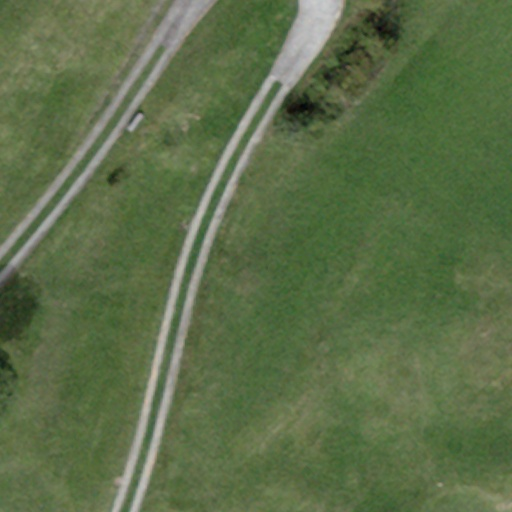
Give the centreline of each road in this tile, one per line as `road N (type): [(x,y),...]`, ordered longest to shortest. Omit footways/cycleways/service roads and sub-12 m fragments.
road 1 (track): [(122,511),(220,185),(319,0)]
road 2 (track): [(193,0),(126,103),(0,267)]
